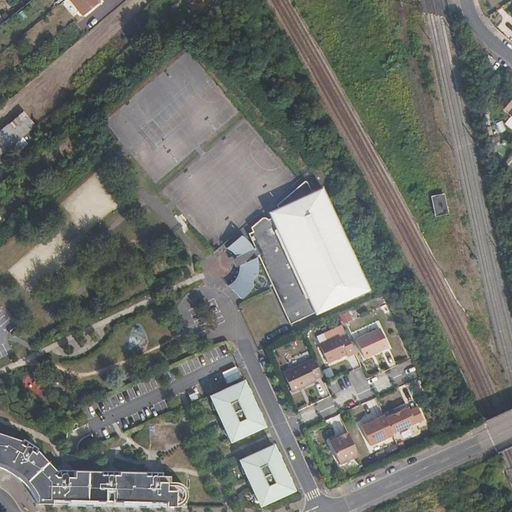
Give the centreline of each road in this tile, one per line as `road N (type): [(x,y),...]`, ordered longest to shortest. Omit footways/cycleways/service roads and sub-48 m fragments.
road 1 (unclassified): [(328,511),(511,429)]
road 2 (residential): [(413,369),(285,427)]
road 3 (residential): [(285,427),(242,334),(221,314)]
